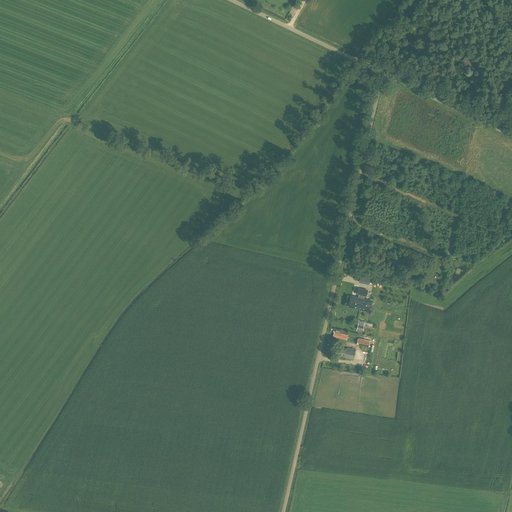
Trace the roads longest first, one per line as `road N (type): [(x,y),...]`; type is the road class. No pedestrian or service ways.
road 1 (unclassified): [(284,511),(383,73)]
road 2 (tertiary): [(383,73),(230,0)]
road 3 (tertiary): [(511,136),(383,73)]
